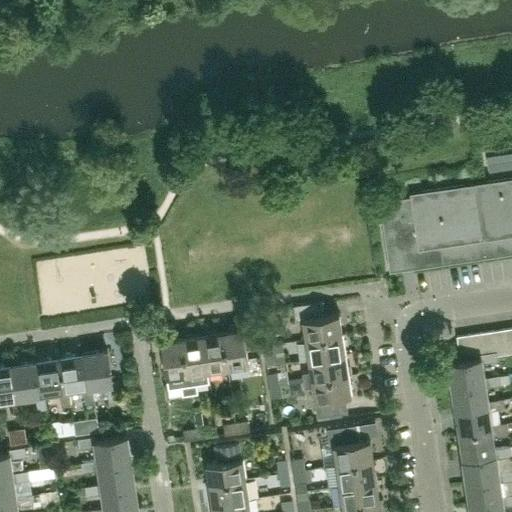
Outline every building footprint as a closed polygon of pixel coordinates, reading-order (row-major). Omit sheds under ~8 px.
[(511,174),(485,179),(410,190),(410,195),(379,200),(389,270),(511,251),(511,174)] [(342,333),(339,312),(324,315),(322,302),(325,302),(324,300),(293,305),(296,320),(302,319),(305,339),(342,333)] [(249,364),(243,327),(222,330),(228,367),(249,364)] [(508,353),(504,328),(492,330),(495,350),(497,350),(497,354),(508,353)] [(228,367),(222,330),(202,333),(208,370),(228,367)] [(495,350),(492,330),(480,332),(483,352),(495,350)] [(273,343),(271,331),(262,332),(264,345),(273,343)] [(483,352),(480,332),(468,334),(472,358),(479,357),(479,353),(483,352)] [(202,333),(182,336),(187,373),(189,384),(190,393),(198,392),(197,383),(209,381),(208,370),(202,333)] [(345,354),(342,333),(305,339),(308,359),(345,354)] [(472,358),(468,334),(456,335),(460,360),(472,358)] [(187,373),(182,336),(161,339),(168,387),(181,385),(182,394),(190,393),(189,384),(187,373)] [(275,356),(273,343),(264,345),(266,357),(275,356)] [(107,382),(109,399),(118,397),(115,380),(112,380),(107,349),(83,353),(88,385),(107,382)] [(448,361),(452,386),(484,381),(484,378),(484,376),(481,361),(498,359),(497,354),(497,350),(495,350),(483,352),(479,353),(479,357),(472,358),(460,360),(448,361)] [(83,385),(86,402),(95,401),(92,384),(88,385),(83,353),(59,356),(64,388),(69,388),(83,385)] [(348,374),(345,354),(308,359),(310,370),(302,371),(304,380),(348,374)] [(59,389),(62,406),(71,405),(69,388),(64,388),(59,356),(36,360),(40,392),(45,391),(59,389)] [(36,393),(38,409),(47,408),(45,391),(40,392),(36,360),(12,363),(17,396),(21,395),(36,393)] [(0,397),(12,396),(14,413),(24,412),(21,395),(17,396),(12,363),(0,365),(0,397)] [(279,384),(277,371),(268,373),(270,385),(279,384)] [(352,395),(348,374),(304,380),(305,387),(312,386),(314,400),(316,414),(350,409),(348,395),(352,395)] [(485,385),(501,383),(500,374),(484,376),(484,378),(484,381),(452,386),(455,409),(488,404),(487,400),(485,385)] [(281,396),(279,384),(270,385),(272,398),(281,396)] [(455,409),(459,433),(491,428),(491,423),(488,409),(505,407),(503,397),(487,400),(488,404),(455,409)] [(201,414),(194,415),(196,428),(203,427),(201,414)] [(95,417),(73,420),(75,434),(98,431),(95,417)] [(75,434),(73,420),(63,422),(65,436),(75,434)] [(250,430),(249,421),(236,423),(237,432),(250,430)] [(459,433),(462,457),(495,452),(494,447),(492,433),(508,430),(507,421),(491,423),(491,428),(459,433)] [(237,432),(236,423),(223,424),(225,434),(237,432)] [(373,459),(370,438),(359,439),(356,423),(327,428),(329,445),(334,444),(336,464),(373,459)] [(210,436),(208,427),(203,427),(196,428),(197,438),(210,436)] [(197,438),(196,428),(183,430),(184,439),(197,438)] [(98,458),(98,463),(131,458),(127,433),(96,438),(95,435),(77,438),(79,446),(95,444),(98,458)] [(290,451),(303,451),(303,460),(319,459),(317,433),(289,435),(290,451)] [(246,478),(243,457),(241,457),(239,440),(215,444),(218,460),(206,462),(209,483),(246,478)] [(40,466),(52,464),(49,441),(37,443),(40,466)] [(462,457),(466,480),(498,476),(498,471),(496,457),(511,455),(510,445),(494,447),(495,452),(462,457)] [(0,452),(0,477),(12,476),(11,472),(9,456),(26,454),(25,446),(7,448),(8,452),(0,452)] [(303,468),(302,457),(292,458),(294,470),(303,468)] [(101,482),(102,486),(134,482),(131,458),(98,463),(98,458),(81,461),(82,470),(99,468),(101,482)] [(288,471),(286,459),(277,460),(279,473),(288,471)] [(376,479),(373,459),(336,464),(339,484),(376,479)] [(28,469),(29,478),(42,476),(53,475),(51,465),(40,467),(28,469)] [(310,470),(303,468),(294,470),(296,483),(305,481),(305,480),(312,479),(310,470)] [(466,480),(469,504),(502,499),(501,495),(499,480),(511,478),(511,468),(498,471),(498,476),(466,480)] [(0,477),(0,502),(16,500),(15,495),(13,480),(29,478),(28,469),(11,472),(12,476),(0,477)] [(290,484),(288,471),(279,473),(281,485),(290,484)] [(249,498),(246,478),(209,483),(212,503),(249,498)] [(379,499),(376,479),(339,484),(342,505),(379,499)] [(105,506),(105,510),(138,506),(134,482),(102,486),(101,482),(84,484),(86,494),(103,491),(105,506)] [(0,502),(0,511),(18,511),(17,504),(33,502),(33,501),(32,492),(15,495),(16,500),(0,502)] [(469,504),(470,511),(503,511),(502,504),(511,502),(511,493),(501,495),(502,499),(469,504)] [(309,509),(308,497),(298,498),(300,511),(309,509)] [(251,511),(249,498),(212,503),(213,511),(251,511)] [(291,511),(294,511),(292,499),(283,501),(284,511),(291,511)] [(381,511),(379,499),(342,505),(343,511),(381,511)]
